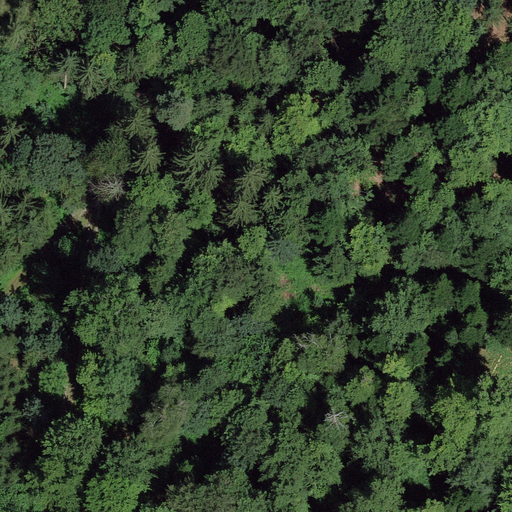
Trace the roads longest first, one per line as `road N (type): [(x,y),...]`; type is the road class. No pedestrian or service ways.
road 1 (track): [(36,511),(111,178),(189,0)]
road 2 (track): [(0,300),(111,178)]
